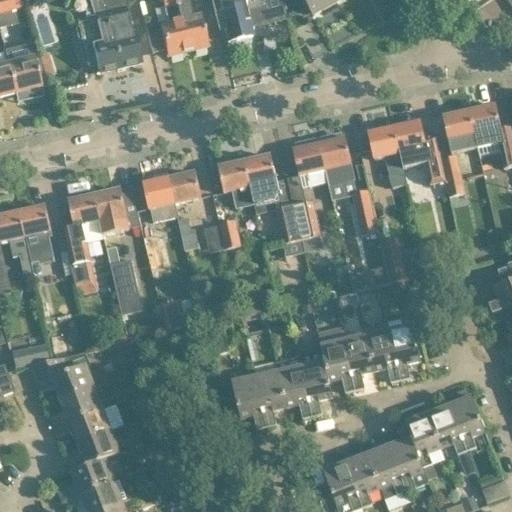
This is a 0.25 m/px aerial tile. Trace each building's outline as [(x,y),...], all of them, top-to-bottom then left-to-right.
[(20,0),(0,0),(0,15),(7,13),(23,9),(20,0)] [(90,0),(93,11),(93,10),(94,15),(76,20),(88,66),(96,64),(99,75),(121,70),(103,0),(90,0)] [(103,0),(121,70),(142,65),(135,35),(132,36),(126,9),(128,9),(125,0),(103,0)] [(159,26),(163,39),(168,58),(188,54),(174,0),(162,0),(168,23),(159,26)] [(187,0),(174,0),(188,54),(208,49),(204,29),(200,16),(192,18),(187,0)] [(210,0),(219,32),(224,30),(228,44),(252,38),(250,31),(287,22),(282,1),(283,0),(282,0),(210,0)] [(336,3),(334,0),(301,0),(311,17),(321,11),(320,10),(335,1),(336,3)] [(0,29),(11,26),(7,13),(0,15),(0,29)] [(5,52),(8,65),(16,96),(24,94),(27,102),(44,98),(31,45),(5,52)] [(0,99),(16,96),(8,65),(0,66),(0,99)] [(470,113),(476,139),(478,150),(480,158),(500,153),(505,171),(511,169),(511,133),(511,129),(502,131),(497,107),(470,113)] [(452,156),(478,150),(476,139),(470,113),(444,119),(450,145),(452,156)] [(422,124),(395,130),(400,156),(401,156),(404,170),(426,166),(431,186),(447,183),(442,162),(437,140),(426,142),(422,124)] [(395,130),(369,136),(375,162),(385,159),(392,190),(408,186),(404,170),(401,156),(400,156),(395,130)] [(329,184),(329,188),(356,182),(347,141),(336,143),(335,137),(319,141),(326,172),(329,184)] [(303,144),(305,150),(294,153),(300,178),(308,177),(310,189),(329,184),(326,172),(319,141),(303,144)] [(245,164),(251,189),(254,206),(281,200),(272,157),(245,164)] [(442,162),(447,183),(450,200),(466,196),(458,158),(442,162)] [(237,210),(254,206),(251,189),(245,164),(219,169),(225,195),(233,193),(237,210)] [(197,174),(170,180),(176,206),(202,200),(197,174)] [(155,184),(144,186),(150,212),(151,211),(154,225),(179,220),(176,206),(170,180),(169,175),(154,178),(155,184)] [(122,191),(95,197),(101,223),(100,224),(103,237),(104,237),(130,231),(127,217),(122,191)] [(370,193),(352,197),(362,238),(379,234),(370,193)] [(101,223),(95,197),(69,203),(75,229),(63,231),(70,259),(84,256),(86,265),(91,263),(87,245),(105,241),(104,237),(103,237),(100,224),(101,223)] [(313,203),(294,207),(303,243),(321,239),(313,203)] [(282,248),(303,243),(294,207),(283,210),(280,211),(275,212),(282,248)] [(47,208),(20,214),(26,240),(32,266),(55,261),(49,235),(52,234),(47,208)] [(0,245),(11,243),(14,260),(21,258),(26,282),(35,280),(35,279),(32,266),(26,240),(20,214),(0,218),(0,245)] [(179,220),(186,251),(200,248),(196,229),(191,231),(188,218),(179,220)] [(237,221),(219,225),(225,251),(243,247),(237,221)] [(382,245),(391,286),(406,282),(397,241),(382,245)] [(84,256),(70,259),(76,286),(91,283),(86,265),(84,256)] [(0,258),(0,295),(11,293),(5,266),(2,266),(0,258)] [(132,262),(111,267),(123,318),(144,313),(132,262)] [(486,308),(489,318),(511,308),(511,266),(497,272),(502,287),(495,290),(500,302),(486,308)] [(387,268),(369,273),(373,290),(391,286),(387,268)] [(290,294),(276,297),(279,310),(293,306),(290,294)] [(162,307),(168,335),(187,331),(181,302),(162,307)] [(511,333),(511,308),(489,318),(493,327),(507,321),(511,334),(511,333)] [(404,330),(391,332),(402,383),(411,381),(408,366),(422,363),(412,319),(402,321),(404,330)] [(162,321),(137,326),(140,340),(165,335),(162,321)] [(318,334),(322,350),(325,363),(330,384),(343,381),(346,395),(356,393),(345,343),(341,329),(318,334)] [(212,334),(217,357),(229,354),(224,331),(212,334)] [(391,332),(367,338),(375,373),(389,371),(392,385),(402,383),(391,332)] [(506,361),(511,358),(511,333),(511,334),(511,347),(502,352),(506,361)] [(367,338),(345,343),(356,393),(366,391),(362,376),(375,373),(367,338)] [(47,343),(13,351),(17,368),(51,360),(47,343)] [(330,384),(325,363),(322,350),(299,356),(300,360),(314,419),(323,417),(320,402),(333,399),(330,384)] [(56,390),(61,402),(95,389),(87,369),(90,367),(86,356),(32,368),(42,396),(56,390)] [(277,365),(280,374),(288,410),(300,407),(304,421),(314,419),(300,360),(277,365)] [(0,408),(6,406),(3,398),(16,393),(6,367),(0,368),(0,408)] [(258,432),(268,429),(256,379),(243,382),(241,374),(231,376),(241,420),(255,417),(258,432)] [(280,374),(256,379),(268,429),(277,427),(274,413),(288,410),(280,374)] [(104,411),(95,389),(61,402),(65,415),(52,420),(55,430),(104,411)] [(477,450),(473,439),(486,434),(469,391),(455,397),(456,399),(448,403),(450,408),(451,408),(469,453),(477,450)] [(434,466),(430,456),(442,451),(428,416),(429,416),(425,405),(410,410),(413,416),(404,419),(412,440),(424,470),(434,466)] [(429,416),(428,416),(442,451),(455,446),(459,457),(469,453),(451,408),(450,408),(429,416)] [(112,433),(104,411),(55,430),(59,439),(73,434),(78,446),(112,433)] [(121,455),(112,433),(78,446),(82,459),(68,464),(72,473),(106,461),(121,455)] [(424,470),(412,440),(390,448),(408,494),(430,485),(426,474),(424,470)] [(368,456),(382,492),(386,502),(408,494),(390,448),(368,456)] [(382,492),(368,456),(346,465),(364,511),(373,507),(369,496),(382,492)] [(115,483),(106,461),(72,473),(77,487),(63,492),(67,502),(115,483)] [(360,511),(364,511),(346,465),(324,473),(338,511),(360,511)] [(115,483),(67,502),(70,511),(84,505),(86,511),(105,511),(124,505),(133,501),(125,479),(115,483)] [(179,509),(191,504),(182,483),(171,487),(179,509)] [(505,484),(484,493),(488,505),(510,496),(505,484)]
